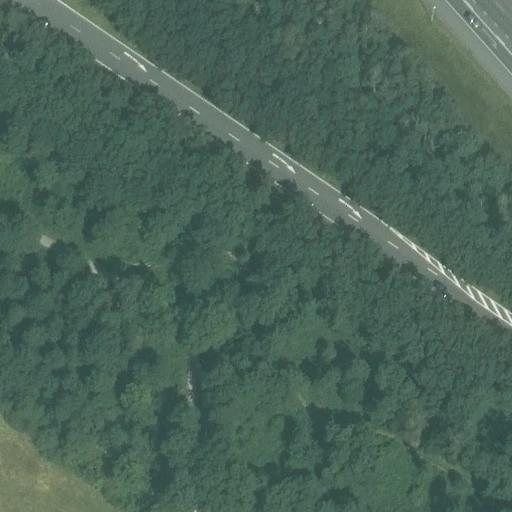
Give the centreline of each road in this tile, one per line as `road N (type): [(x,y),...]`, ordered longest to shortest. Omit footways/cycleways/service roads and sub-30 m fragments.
road 1 (motorway): [(22,0),(511,332)]
road 2 (track): [(192,363),(199,511)]
